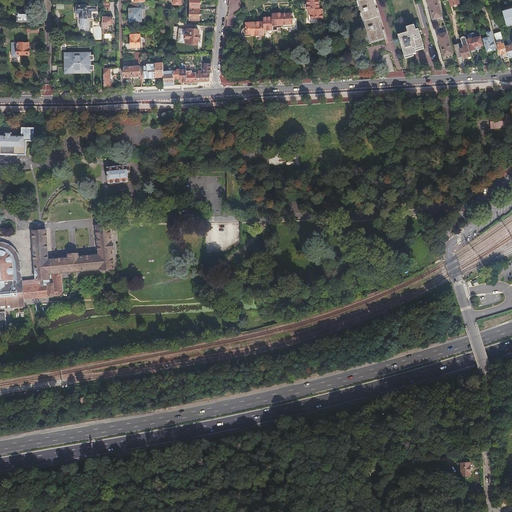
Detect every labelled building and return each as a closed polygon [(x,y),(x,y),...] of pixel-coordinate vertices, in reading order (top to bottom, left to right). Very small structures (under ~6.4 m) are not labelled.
[(305,0),(306,3),(304,3),(305,8),(308,8),(309,22),(317,21),(316,17),(323,16),(322,7),(319,7),(318,0),(305,0)] [(373,0),(357,0),(370,42),(384,38),(373,0)] [(437,0),(429,0),(434,17),(442,15),(437,0)] [(454,9),(457,8),(454,0),(448,0),(450,5),(451,5),(451,7),(453,6),(454,9)] [(133,1),(131,2),(132,8),(130,8),(130,20),(142,20),(141,8),(144,8),(144,1),(133,1)] [(92,9),(98,9),(98,6),(93,6),(93,5),(75,5),(73,5),(73,13),(80,13),(80,23),(80,24),(81,25),(82,26),(82,27),(84,27),(84,26),(85,26),(85,25),(86,25),(86,24),(87,17),(87,16),(91,16),(92,9)] [(199,6),(189,5),(188,17),(198,18),(199,6)] [(511,44),(511,46),(511,7),(502,11),(506,26),(511,24),(511,42),(511,43),(511,44)] [(18,12),(16,12),(17,20),(28,20),(28,12),(27,12),(27,10),(26,8),(19,8),(18,9),(18,12)] [(255,35),(259,35),(259,34),(264,34),(263,31),(267,31),(269,33),(271,33),(272,31),(272,29),(277,29),(277,26),(294,25),(294,24),(294,23),(295,22),(295,21),(294,20),(294,19),(293,18),(293,17),(292,17),(291,11),(271,12),(271,15),(262,16),(263,20),(259,21),(259,20),(245,21),(245,27),(244,27),(243,27),(242,28),(241,29),(241,30),(241,31),(241,32),(241,33),(242,34),(243,35),(244,35),(245,35),(246,35),(255,35)] [(103,15),(103,33),(113,33),(113,19),(108,19),(108,15),(103,15)] [(407,30),(397,33),(398,38),(397,38),(403,55),(415,52),(415,50),(414,48),(423,45),(417,27),(415,28),(413,22),(406,25),(406,27),(407,30)] [(179,28),(178,42),(197,43),(198,29),(179,28)] [(491,46),(494,45),(489,28),(485,29),(487,37),(483,38),(486,49),(491,48),(491,46)] [(493,33),(501,59),(503,59),(504,60),(508,59),(508,58),(504,46),(500,31),(493,33)] [(446,32),(438,34),(444,55),(452,53),(446,32)] [(140,33),(130,34),(130,47),(140,46),(140,33)] [(482,43),(479,34),(473,36),(471,36),(473,45),(475,45),(482,43)] [(471,36),(465,38),(469,50),(470,50),(471,50),(474,49),(474,48),(473,45),(471,36)] [(456,55),(457,57),(462,55),(462,57),(470,55),(469,50),(465,38),(465,37),(461,38),(461,42),(453,44),(456,55)] [(29,41),(18,41),(18,42),(18,53),(19,53),(30,53),(30,47),(29,47),(29,41)] [(90,55),(90,53),(72,53),(72,51),(64,51),(64,59),(65,59),(65,61),(66,61),(66,64),(65,64),(65,66),(58,67),(58,71),(64,71),(64,74),(72,74),(72,72),(90,72),(90,70),(93,70),(93,65),(90,65),(90,60),(93,60),(93,55),(90,55)] [(169,51),(162,51),(162,62),(163,77),(163,84),(168,84),(173,84),(173,76),(173,68),(173,57),(169,57),(169,51)] [(153,77),(155,77),(154,62),(144,62),(144,65),(140,65),(125,66),(125,76),(141,76),(141,78),(143,77),(148,77),(153,77)] [(154,62),(155,77),(159,77),(163,77),(162,62),(154,62)] [(195,72),(195,71),(186,71),(186,81),(191,81),(195,80),(195,72)] [(200,72),(200,80),(201,80),(208,80),(209,72),(203,72),(200,72)] [(454,95),(438,96),(441,135),(456,135),(454,95)] [(368,116),(366,117),(366,131),(371,131),(370,116),(373,116),(374,131),(378,131),(377,116),(374,116),(374,114),(368,114),(368,116)] [(510,115),(490,117),(492,138),(500,137),(499,130),(511,129),(510,115)] [(226,123),(226,136),(241,136),(241,124),(226,123)] [(177,129),(177,136),(192,136),(192,131),(189,131),(189,124),(183,124),(183,129),(177,129)] [(463,127),(459,127),(459,135),(471,135),(470,124),(463,124),(463,127)] [(0,154),(26,156),(27,141),(33,142),(33,129),(23,129),(23,137),(16,137),(16,135),(7,134),(7,131),(0,131),(0,154)] [(424,143),(408,143),(409,151),(424,151),(424,143)] [(113,168),(107,168),(109,183),(110,183),(110,185),(128,184),(128,181),(127,166),(120,167),(120,166),(113,167),(113,168)] [(226,177),(226,203),(235,203),(243,204),(244,177),(226,177)] [(0,309),(23,308),(23,301),(59,297),(62,294),(61,282),(67,281),(67,274),(81,272),(81,276),(87,275),(87,271),(100,270),(100,271),(114,270),(109,227),(95,228),(98,256),(75,258),(75,257),(70,257),(70,258),(48,260),(46,232),(32,234),(35,280),(21,281),(20,259),(19,257),(18,254),(17,252),(16,251),(14,249),(12,247),(10,246),(8,245),(6,244),(4,244),(1,243),(0,243),(0,309)] [(470,463),(459,464),(460,479),(471,478),(470,463)]
